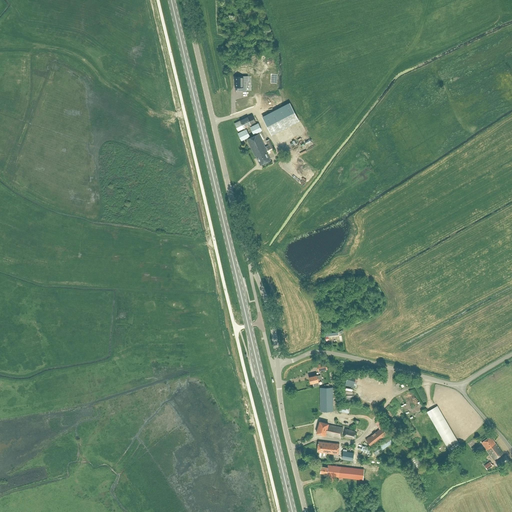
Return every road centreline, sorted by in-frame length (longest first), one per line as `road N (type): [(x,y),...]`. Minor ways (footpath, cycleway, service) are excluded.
road 1 (primary): [(247,325),(170,0)]
road 2 (unclassified): [(250,260),(184,0)]
road 3 (primary): [(292,511),(247,325)]
road 4 (unclassified): [(457,386),(316,351),(278,364)]
road 5 (unclassified): [(305,511),(279,381)]
